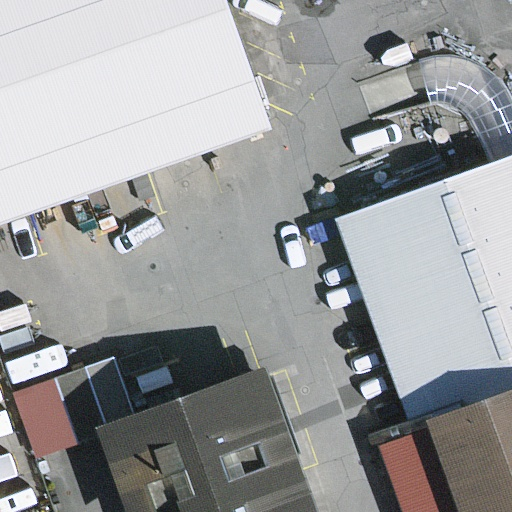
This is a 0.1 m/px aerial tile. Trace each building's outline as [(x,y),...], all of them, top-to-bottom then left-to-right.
[(0,0),(0,177),(266,85),(236,0),(0,0)] [(472,118),(494,164),(511,157),(511,97),(508,90),(499,77),(486,69),(470,60),(456,58),(438,57),(424,61),(434,105),(449,105),(461,110),(472,118)] [(266,85),(0,177),(0,227),(281,130),(266,85)] [(420,432),(511,399),(511,157),(494,164),(341,221),(420,432)] [(113,437),(142,427),(118,360),(90,369),(113,437)] [(113,437),(90,369),(59,380),(82,447),(113,437)] [(142,427),(113,437),(140,511),(323,511),(274,378),(142,427)] [(82,447),(59,380),(16,394),(38,461),(82,447)] [(0,394),(0,501),(44,486),(10,391),(0,394)] [(511,511),(511,399),(420,432),(388,443),(412,511),(511,511)]
